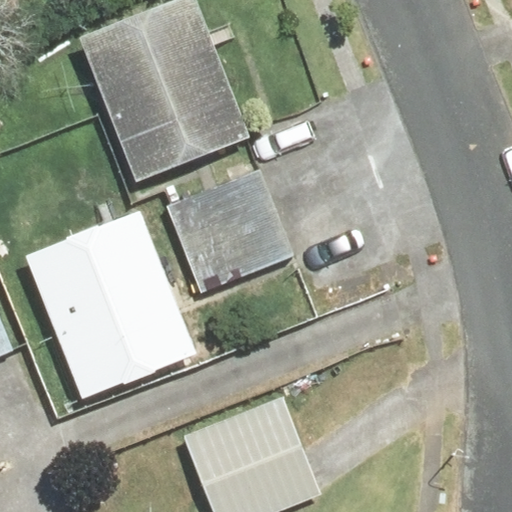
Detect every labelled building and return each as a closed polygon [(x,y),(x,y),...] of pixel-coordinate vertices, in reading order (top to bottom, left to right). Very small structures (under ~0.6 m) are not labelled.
[(189,0),(177,0),(75,41),(131,181),(244,137),(189,0)] [(256,171),(163,208),(197,296),(291,260),(256,171)] [(134,211),(21,256),(78,399),(191,354),(134,211)] [(0,319),(0,357),(15,351),(0,319)] [(286,511),(318,500),(277,395),(174,436),(204,511),(286,511)]
